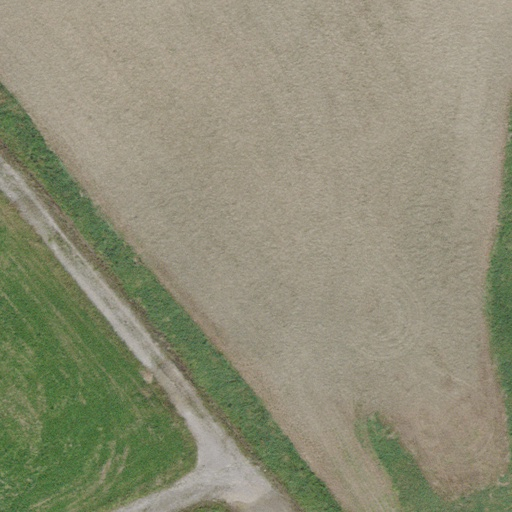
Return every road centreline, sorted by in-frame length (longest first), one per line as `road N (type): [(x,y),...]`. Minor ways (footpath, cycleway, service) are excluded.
road 1 (track): [(511,108),(332,177),(52,317)]
road 2 (track): [(0,255),(52,317),(157,511)]
